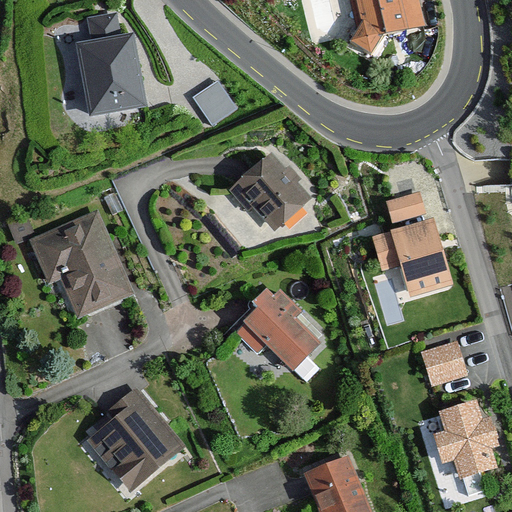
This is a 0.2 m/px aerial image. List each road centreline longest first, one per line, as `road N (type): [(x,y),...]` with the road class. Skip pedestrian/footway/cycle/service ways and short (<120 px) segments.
road 1 (tertiary): [(432,122),(403,133),(344,124),(192,0)]
road 2 (residential): [(511,367),(432,122)]
road 3 (unknown): [(0,423),(188,347)]
road 4 (tertiary): [(463,0),(470,70),(432,122)]
